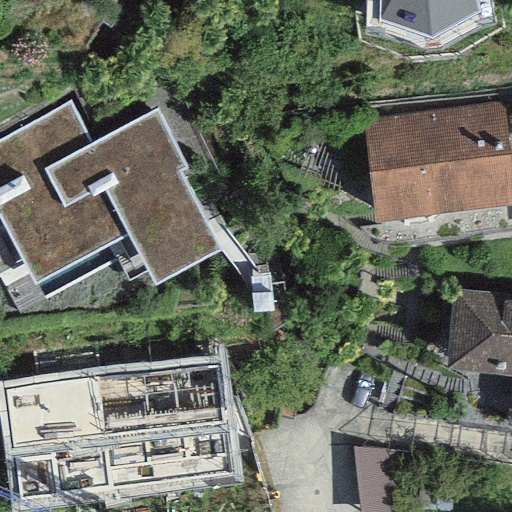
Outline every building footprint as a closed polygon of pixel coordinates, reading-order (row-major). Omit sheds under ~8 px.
[(71,100),(0,139),(0,281),(18,314),(118,262),(128,278),(151,265),(154,273),(221,233),(179,161),(188,156),(158,98),(89,134),(71,100)] [(511,112),(511,105),(370,126),(383,211),(511,191),(511,112)] [(511,292),(456,285),(447,354),(511,361),(511,399),(510,412),(511,412),(511,292)] [(134,338),(30,352),(33,377),(0,381),(10,459),(44,455),(48,490),(228,467),(216,377),(208,378),(205,354),(137,363),(134,338)] [(367,510),(397,511),(399,443),(369,442),(367,510)]
